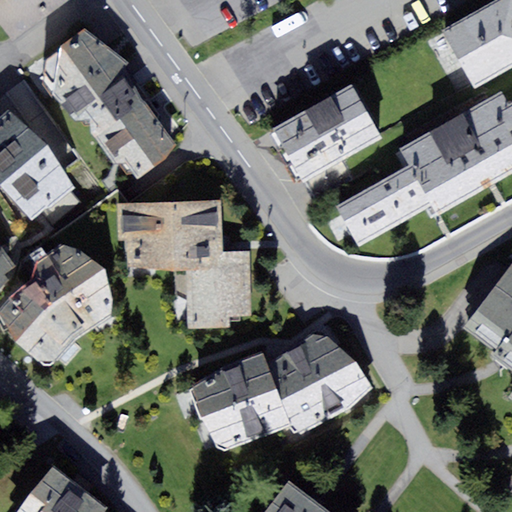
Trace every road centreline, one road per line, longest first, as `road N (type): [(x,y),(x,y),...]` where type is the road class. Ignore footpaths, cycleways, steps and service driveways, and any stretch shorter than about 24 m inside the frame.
road 1 (residential): [(128,0),(296,234),(333,271),(397,274),(511,214)]
road 2 (unknown): [(231,141),(180,156),(49,233)]
road 3 (residential): [(0,367),(115,472),(145,511)]
